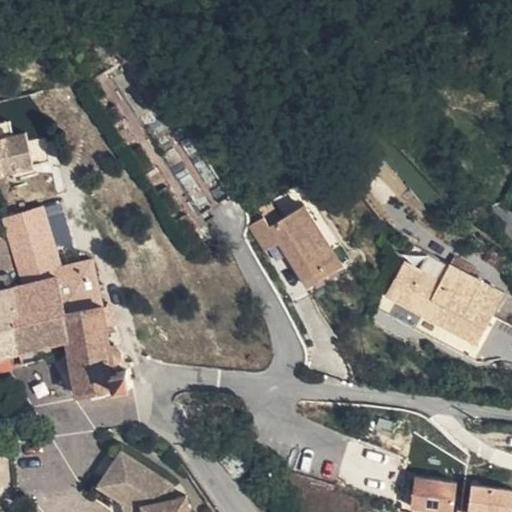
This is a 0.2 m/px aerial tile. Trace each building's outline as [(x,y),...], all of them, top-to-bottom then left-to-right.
[(0,175),(31,169),(24,130),(0,135),(0,175)] [(58,248),(72,244),(58,201),(44,205),(58,248)] [(257,212),(262,222),(268,227),(278,221),(269,206),(257,212)] [(307,290),(329,277),(317,257),(329,250),(299,209),(278,221),(268,227),(262,222),(248,228),(265,252),(279,244),(307,290)] [(317,257),(329,277),(343,269),(329,250),(317,257)] [(438,291),(443,283),(407,266),(403,275),(438,291)] [(453,267),(443,283),(438,291),(403,275),(390,301),(481,348),(507,294),(453,267)] [(18,360),(63,352),(56,315),(49,277),(4,288),(18,360)] [(0,363),(18,360),(4,288),(0,288),(0,363)] [(71,393),(128,384),(126,365),(109,366),(107,356),(121,355),(124,349),(122,343),(117,339),(101,341),(95,308),(56,315),(63,352),(48,355),(43,360),(43,365),(48,373),(66,374),(71,393)] [(220,416),(208,420),(214,439),(225,436),(220,416)] [(98,487),(120,506),(121,511),(189,511),(185,492),(169,497),(165,480),(119,453),(98,487)] [(424,511),(452,511),(457,482),(414,475),(409,510),(424,511)] [(511,511),(511,490),(471,483),(465,511),(511,511)]
